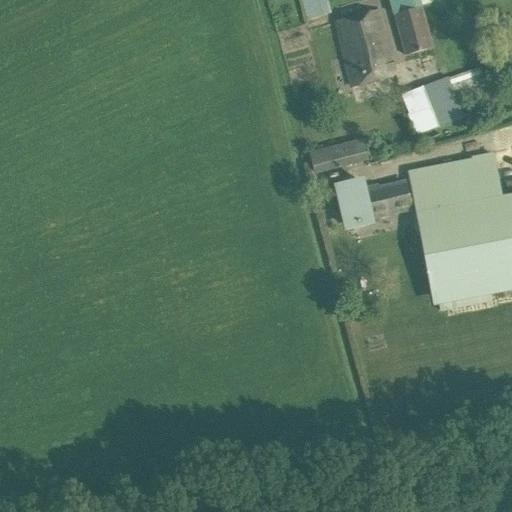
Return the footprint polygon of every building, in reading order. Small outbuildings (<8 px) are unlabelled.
[(300,0),(306,22),(327,16),(322,0),(300,0)] [(389,0),(394,15),(393,16),(405,64),(436,55),(423,7),(420,7),(418,0),(389,0)] [(335,24),(351,86),(395,75),(380,13),(335,24)] [(405,97),(417,133),(464,117),(458,100),(483,91),(476,72),(405,97)] [(496,143),(511,139),(511,130),(494,134),(496,143)] [(321,152),(325,170),(368,159),(363,142),(321,152)] [(410,171),(434,296),(511,280),(511,195),(497,198),(489,156),(410,171)] [(364,193),(371,219),(413,210),(407,183),(364,193)] [(371,219),(364,193),(362,184),(332,191),(340,227),(371,219)] [(499,315),(511,314),(511,293),(499,294),(499,315)] [(410,303),(411,315),(425,313),(423,302),(410,303)] [(416,319),(417,340),(406,341),(407,351),(425,351),(424,318),(416,319)]
